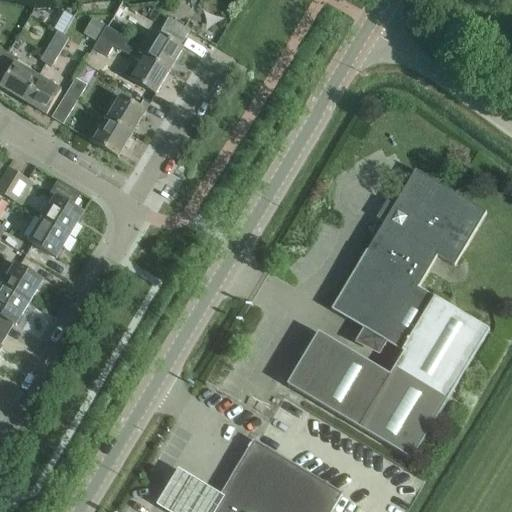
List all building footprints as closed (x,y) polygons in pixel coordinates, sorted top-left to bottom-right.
[(221,35),(235,11),(224,4),(210,28),(221,35)] [(132,6),(122,22),(154,41),(164,25),(132,6)] [(182,44),(189,32),(168,19),(161,31),(182,44)] [(106,58),(113,47),(120,36),(106,28),(93,50),(106,58)] [(60,54),(68,39),(57,33),(49,47),(60,54)] [(169,73),(183,50),(158,35),(145,58),(169,73)] [(113,47),(128,56),(135,45),(120,36),(113,47)] [(51,68),(60,54),(49,47),(40,61),(46,65),(51,68)] [(23,102),(38,78),(15,65),(18,60),(8,54),(0,67),(0,82),(3,84),(0,89),(23,102)] [(169,73),(145,58),(137,72),(129,67),(123,77),(133,82),(155,96),(169,73)] [(23,102),(46,116),(61,92),(38,78),(23,102)] [(76,103),(85,87),(74,80),(65,96),(76,103)] [(76,103),(65,96),(61,103),(51,119),(62,125),(68,116),(72,109),(76,103)] [(107,121),(131,136),(145,113),(120,98),(107,121)] [(117,158),(131,136),(107,121),(93,144),(117,158)] [(0,194),(15,204),(28,182),(7,169),(0,181),(0,194)] [(317,334),(287,386),(411,460),(489,331),(418,288),(436,257),(453,267),(486,214),(415,171),(394,207),(386,202),(376,219),(384,224),(332,311),(403,353),(389,377),(317,334)] [(69,237),(83,214),(56,198),(42,221),(69,237)] [(0,200),(0,218),(8,205),(0,200)] [(56,259),(69,237),(42,221),(29,243),(56,259)] [(28,305),(42,282),(15,265),(1,289),(28,305)] [(0,317),(15,327),(28,305),(1,289),(0,289),(0,317)] [(331,511),(341,496),(271,453),(254,443),(219,500),(215,498),(210,499),(202,511),(331,511)] [(177,465),(155,502),(172,511),(211,511),(223,493),(177,465)]
